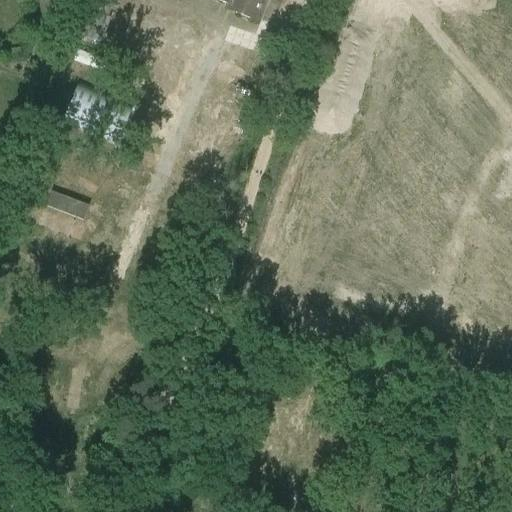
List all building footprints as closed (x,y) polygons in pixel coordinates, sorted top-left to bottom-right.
[(259,24),(267,0),(211,0),(237,9),(235,15),(259,24)] [(511,7),(499,46),(511,50),(511,7)] [(379,60),(354,52),(348,68),(373,77),(379,60)] [(233,56),(229,66),(258,78),(262,68),(233,56)] [(134,106),(78,83),(61,124),(117,147),(134,106)] [(403,115),(414,120),(421,107),(410,101),(403,115)] [(416,120),(440,132),(446,120),(423,108),(416,120)] [(406,126),(397,150),(423,158),(431,135),(406,126)] [(463,162),(465,155),(435,145),(428,168),(471,180),(475,165),(463,162)] [(456,206),(460,195),(451,191),(454,183),(429,173),(422,193),(456,206)] [(299,408),(297,467),(332,468),(334,409),(299,408)]
